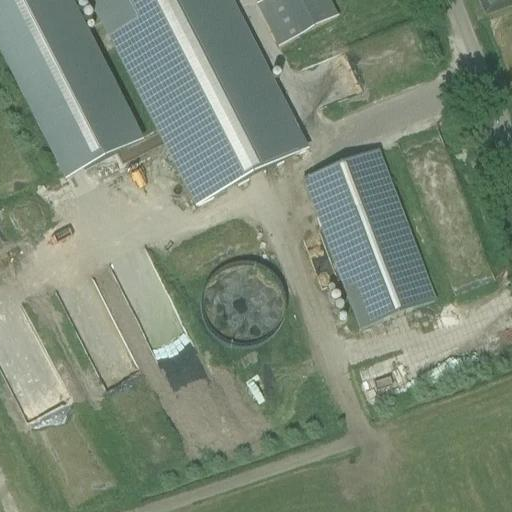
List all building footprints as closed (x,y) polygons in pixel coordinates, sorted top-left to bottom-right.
[(142,150),(65,0),(0,0),(0,51),(69,187),(142,150)] [(92,0),(163,139),(197,204),(239,182),(300,151),(223,0),(92,0)] [(269,0),(266,2),(273,16),(262,22),(277,50),(287,45),(337,20),(327,0),(269,0)] [(434,304),(377,155),(302,183),(359,333),(434,304)] [(231,353),(245,356),(259,353),(271,346),(280,336),(285,322),(286,308),(282,296),(274,285),(264,278),(252,274),(239,273),(226,277),(216,285),(208,295),(204,309),(204,323),(209,336),(218,346),(231,353)] [(254,372),(238,379),(251,411),(267,405),(254,372)] [(282,415),(290,437),(331,423),(324,401),(282,415)] [(270,411),(261,415),(272,438),(280,435),(270,411)]
